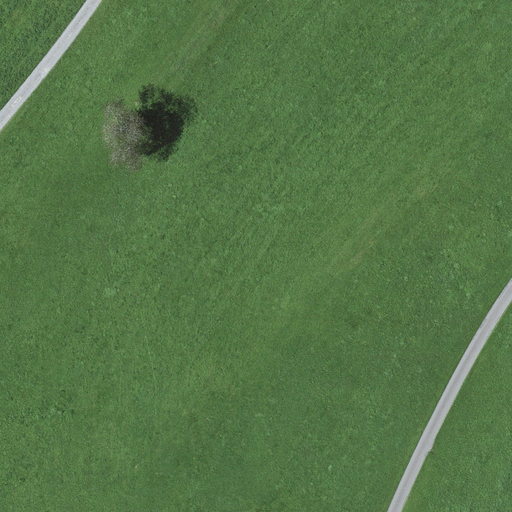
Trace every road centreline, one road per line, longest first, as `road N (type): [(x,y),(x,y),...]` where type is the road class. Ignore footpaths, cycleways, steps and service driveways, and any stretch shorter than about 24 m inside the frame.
road 1 (unclassified): [(399,511),(475,348),(511,295)]
road 2 (track): [(93,0),(0,120)]
